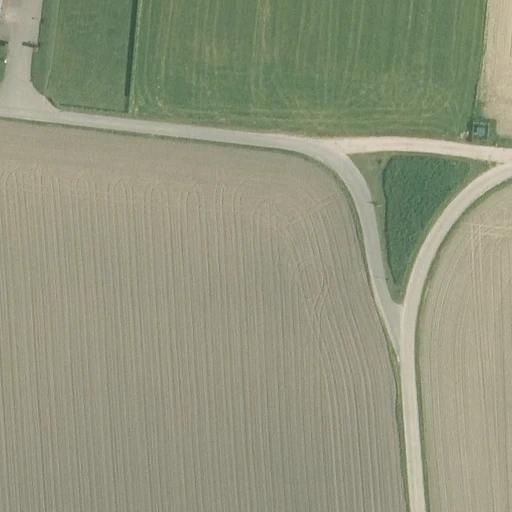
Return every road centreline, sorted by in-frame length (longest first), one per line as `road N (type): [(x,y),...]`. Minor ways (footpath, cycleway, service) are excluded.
road 1 (unclassified): [(0,107),(315,149),(343,168),(362,197),(375,281),(386,308),(407,325)]
road 2 (track): [(315,149),(511,159)]
road 3 (unclassified): [(407,325),(434,240),(453,209),(511,170)]
road 4 (unclassified): [(418,511),(407,325)]
road 5 (track): [(481,0),(467,151)]
